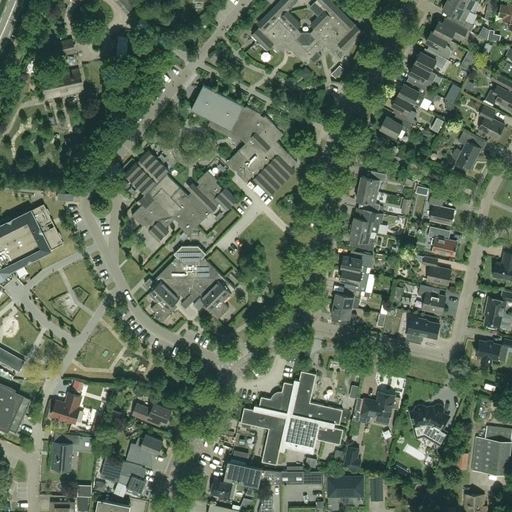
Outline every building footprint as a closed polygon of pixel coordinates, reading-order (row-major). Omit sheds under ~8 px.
[(129,15),(135,10),(126,0),(115,0),(116,0),(129,15)] [(291,49),(306,64),(306,32),(302,32),(297,28),(301,24),(288,11),(297,2),(295,0),(281,0),(258,23),(261,26),(253,34),(268,49),(272,45),(278,52),(283,47),(281,45),(284,42),(291,49)] [(306,32),(306,64),(311,59),(315,63),(319,58),(322,55),(318,52),(329,42),(332,45),(330,47),(335,51),(341,45),(345,49),(362,31),(330,0),(317,0),(310,7),(319,16),(312,24),(315,28),(311,32),(310,32),(306,32)] [(461,18),(458,24),(468,29),(470,30),(473,24),(465,20),(471,10),(451,0),(447,0),(443,9),(459,18),(460,17),(461,18)] [(451,0),(471,10),(476,0),(451,0)] [(505,19),(511,21),(509,29),(511,29),(511,0),(508,0),(508,4),(501,3),(498,15),(505,16),(505,19)] [(433,31),(448,39),(450,40),(453,35),(462,40),(468,29),(458,24),(444,16),(441,22),(439,20),(434,31),(433,31)] [(448,46),(446,44),(448,39),(433,31),(434,31),(432,30),(426,41),(434,45),(431,50),(445,58),(446,56),(449,58),(451,55),(451,54),(451,53),(451,52),(451,51),(451,50),(451,49),(451,48),(450,47),(449,47),(449,46),(448,46)] [(187,41),(190,38),(185,33),(182,36),(187,41)] [(128,37),(126,57),(132,58),(134,38),(128,37)] [(75,51),(72,39),(53,43),(56,55),(75,51)] [(221,60),(219,58),(222,54),(218,51),(210,58),(217,65),(221,60)] [(448,59),(435,52),(432,57),(421,51),(415,62),(431,71),(434,64),(443,68),(448,59)] [(437,74),(431,71),(415,62),(409,73),(420,79),(418,84),(429,90),(437,74)] [(344,69),(340,65),(331,74),(336,78),(344,69)] [(46,98),(83,90),(79,69),(42,77),(46,98)] [(506,79),(494,73),(491,78),(503,85),(506,79)] [(163,85),(168,90),(173,85),(169,80),(163,85)] [(404,83),(398,94),(414,102),(420,106),(424,99),(425,97),(432,101),(440,99),(441,96),(436,94),(429,90),(418,84),(415,89),(405,84),(404,83)] [(208,125),(229,136),(239,140),(241,138),(246,143),(227,162),(247,182),(249,179),(251,177),(270,195),(295,169),(292,166),(297,161),(277,140),(284,133),(265,115),(265,116),(261,114),(261,113),(245,104),(204,84),(192,109),(211,119),(208,125)] [(511,107),(511,92),(497,85),(494,91),(491,89),(486,99),(494,104),(496,100),(511,107)] [(398,94),(392,105),(395,107),(393,112),(401,116),(406,119),(416,124),(417,121),(414,119),(417,113),(410,109),(414,102),(398,94)] [(498,138),(505,124),(492,118),(496,112),(484,106),(479,114),(485,117),(479,128),(498,138)] [(407,132),(412,122),(406,119),(404,125),(387,116),(380,128),(397,137),(401,129),(407,132)] [(439,131),(445,121),(440,118),(434,128),(439,131)] [(453,157),(458,159),(457,161),(471,168),(482,148),(473,143),(476,137),(464,131),(459,141),(465,144),(462,150),(458,148),(455,149),(452,154),(453,157)] [(137,162),(125,173),(144,192),(146,194),(139,200),(143,204),(132,214),(144,226),(145,224),(150,229),(149,230),(158,240),(169,230),(166,227),(175,218),(180,223),(179,225),(189,234),(220,203),(226,209),(237,199),(225,187),(224,188),(217,181),(218,180),(208,170),(198,180),(200,183),(197,187),(194,184),(190,188),(192,191),(189,195),(187,193),(180,187),(167,173),(169,170),(149,150),(148,150),(137,162)] [(359,187),(378,191),(381,180),(385,181),(387,174),(371,170),(370,177),(362,175),(359,187)] [(373,211),(379,212),(380,204),(376,203),(378,191),(359,187),(357,199),(365,201),(363,209),(373,211)] [(452,224),(455,209),(443,207),(444,199),(430,196),(429,204),(434,205),(431,219),(452,224)] [(52,221),(43,203),(0,224),(0,284),(0,285),(11,275),(10,273),(11,273),(9,271),(63,244),(54,225),(49,228),(46,224),(52,221)] [(378,232),(380,226),(382,213),(379,212),(373,211),(363,209),(358,207),(356,216),(355,216),(354,221),(352,223),(351,226),(371,231),(378,232)] [(455,255),(458,241),(449,239),(449,237),(447,236),(449,229),(431,225),(428,236),(435,237),(433,250),(455,255)] [(371,231),(351,226),(350,230),(351,233),(350,238),(361,240),(360,247),(374,250),(376,238),(370,237),(371,231)] [(164,320),(176,308),(173,305),(180,297),(179,296),(181,294),(185,298),(190,292),(191,292),(191,271),(191,245),(183,245),(174,253),(179,258),(176,261),(175,259),(153,281),(150,278),(145,283),(152,290),(149,293),(158,301),(152,308),(164,320)] [(191,245),(191,271),(191,292),(192,292),(197,297),(201,294),(203,296),(201,297),(209,305),(206,308),(217,320),(230,307),(223,301),(236,288),(206,259),(205,260),(202,258),(207,253),(199,245),(191,245)] [(511,252),(505,251),(503,263),(497,261),(494,275),(511,279),(511,252)] [(367,272),(368,266),(371,267),(374,255),(360,252),(359,258),(344,255),(342,267),(344,268),(344,267),(360,271),(362,271),(367,272)] [(449,284),(452,270),(437,266),(438,259),(425,256),(423,264),(430,265),(427,279),(449,284)] [(344,267),(344,268),(341,280),(351,282),(350,283),(352,285),(354,286),(353,288),(356,289),(362,290),(366,291),(370,273),(367,272),(362,271),(360,271),(344,267)] [(371,273),(368,291),(375,292),(378,274),(371,273)] [(443,312),(446,296),(437,294),(436,293),(438,287),(421,284),(419,294),(422,295),(422,299),(423,301),(424,301),(423,308),(443,312)] [(336,292),(334,303),(352,307),(358,308),(360,302),(362,290),(356,289),(355,296),(336,292)] [(511,314),(504,313),(507,300),(511,300),(511,292),(503,291),(501,299),(489,297),(486,309),(488,309),(485,323),(504,327),(510,329),(511,321),(511,314)] [(185,308),(194,300),(190,295),(181,304),(185,308)] [(352,307),(334,303),(334,304),(333,304),(332,304),(330,311),(331,312),(332,312),(332,314),(343,316),(342,323),(357,326),(359,319),(356,319),(357,314),(351,313),(352,307)] [(389,314),(391,307),(386,305),(383,312),(389,314)] [(55,311),(52,317),(62,323),(66,317),(55,311)] [(410,323),(407,337),(422,340),(424,334),(437,337),(440,324),(428,321),(426,320),(419,318),(411,316),(410,323)] [(68,318),(61,328),(72,335),(79,325),(68,318)] [(492,364),(493,358),(498,359),(501,344),(480,340),(476,354),(482,356),(481,362),(492,364)] [(0,346),(0,360),(19,371),(25,360),(0,346)] [(45,361),(56,356),(52,349),(42,354),(45,361)] [(271,398),(268,397),(262,396),(260,405),(255,404),(254,409),(245,407),(241,422),(269,428),(262,461),(277,464),(280,450),(285,451),(286,446),(314,452),(317,438),(340,444),(344,429),(334,427),(335,423),(340,424),(343,409),(310,402),(317,373),(302,370),(300,380),(295,379),(294,383),(285,381),(282,391),(281,391),(280,391),(279,391),(278,391),(276,392),(275,392),(274,393),(274,394),(273,395),(272,396),(272,397),(271,398)] [(0,425),(16,432),(31,399),(11,391),(12,388),(0,383),(0,425)] [(365,398),(362,413),(372,415),(375,416),(374,421),(389,424),(391,416),(393,407),(398,408),(401,397),(395,396),(396,394),(379,391),(378,400),(376,401),(372,400),(365,398)] [(78,407),(81,396),(70,393),(66,404),(57,401),(52,415),(76,422),(80,408),(78,407)] [(155,402),(152,409),(138,403),(133,414),(160,425),(163,419),(167,421),(172,409),(155,402)] [(412,415),(415,427),(422,425),(424,434),(442,444),(443,442),(441,441),(446,432),(442,429),(449,416),(442,412),(444,409),(443,406),(440,404),(436,405),(434,409),(426,411),(425,407),(422,405),(417,406),(415,409),(416,413),(412,415)] [(123,413),(112,410),(110,416),(121,419),(123,413)] [(106,426),(98,423),(95,433),(103,436),(106,426)] [(511,440),(511,441),(511,439),(511,428),(487,426),(486,437),(476,436),(472,470),(508,474),(511,444),(511,440)] [(55,441),(53,468),(71,469),(72,449),(73,443),(80,444),(79,449),(94,450),(95,436),(81,435),(65,434),(65,442),(55,441)] [(146,434),(144,438),(139,436),(136,444),(132,442),(127,459),(149,465),(151,457),(149,453),(150,450),(158,453),(163,441),(146,434)] [(344,465),(360,469),(362,459),(358,458),(360,448),(348,445),(344,465)] [(235,451),(233,459),(247,462),(248,454),(235,451)] [(467,453),(459,452),(458,460),(466,461),(467,453)] [(127,488),(141,494),(147,480),(144,479),(145,475),(141,474),(143,466),(107,456),(101,476),(119,481),(120,484),(126,486),(129,485),(127,488)] [(224,478),(233,480),(259,485),(263,467),(228,459),(224,478)] [(282,483),(282,471),(266,469),(260,484),(282,483)] [(282,471),(282,483),(324,483),(324,470),(282,471)] [(343,486),(343,496),(365,495),(364,475),(328,476),(329,486),(343,486)] [(215,477),(212,493),(230,497),(233,498),(237,483),(233,482),(233,481),(215,477)] [(106,483),(96,481),(95,489),(105,491),(106,483)] [(372,482),(372,490),(382,489),(382,481),(372,482)] [(487,511),(487,505),(484,505),(484,493),(464,493),(463,511),(487,511)] [(264,495),(262,502),(258,511),(273,511),(273,502),(273,497),(273,495),(264,495)] [(88,497),(78,497),(78,510),(88,510),(88,497)] [(130,511),(132,505),(99,498),(96,511),(130,511)] [(53,503),(53,511),(74,511),(74,503),(53,503)]
